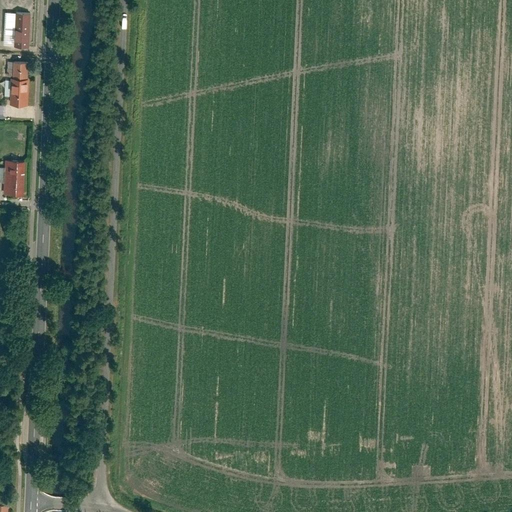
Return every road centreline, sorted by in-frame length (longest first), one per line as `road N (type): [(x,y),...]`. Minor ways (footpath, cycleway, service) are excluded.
road 1 (tertiary): [(27,503),(52,0)]
road 2 (unclassified): [(95,501),(124,0)]
